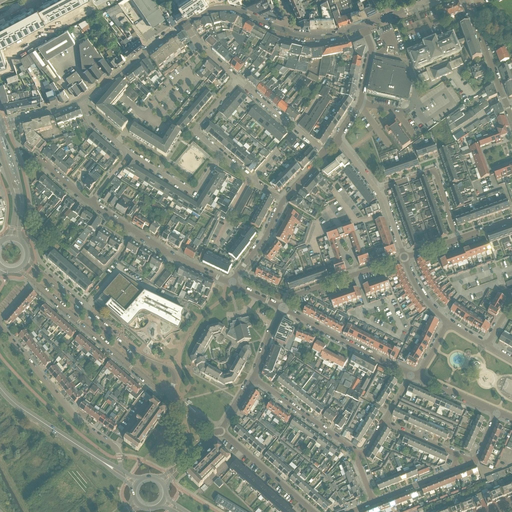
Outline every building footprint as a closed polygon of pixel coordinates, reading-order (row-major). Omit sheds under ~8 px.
[(0,65),(7,63),(6,60),(5,61),(0,46),(0,43),(41,21),(80,0),(82,0),(83,1),(83,0),(53,0),(39,8),(38,6),(0,25),(0,65)] [(164,14),(160,7),(154,0),(134,0),(141,11),(153,27),(160,22),(167,17),(164,14)] [(184,0),(179,4),(185,13),(186,12),(188,14),(194,10),(193,8),(195,7),(196,9),(197,9),(196,8),(198,7),(200,9),(207,4),(205,2),(208,0),(207,0),(184,0)] [(246,6),(260,12),(274,6),(271,0),(258,0),(246,6)] [(321,4),(322,11),(323,26),(336,25),(333,17),(327,0),(325,0),(321,3),(321,4)] [(335,3),(334,0),(329,0),(335,17),(338,25),(343,23),(338,9),(337,7),(336,3),(335,3)] [(362,17),(359,9),(354,0),(334,0),(335,3),(336,3),(337,7),(338,9),(343,7),(345,13),(351,11),(353,20),(362,17)] [(368,14),(364,7),(364,6),(364,5),(361,0),(360,0),(358,1),(361,8),(359,9),(362,17),(368,14)] [(377,9),(376,6),(372,0),(361,0),(364,5),(364,6),(364,7),(368,14),(377,10),(378,9),(378,8),(377,9)] [(176,5),(174,1),(170,4),(172,7),(175,12),(172,14),(177,21),(184,17),(176,5)] [(294,9),(308,3),(307,1),(304,2),(302,3),(301,1),(292,4),(292,5),(292,6),(293,7),(293,8),(294,9)] [(111,17),(124,10),(118,3),(105,10),(108,12),(111,17)] [(172,10),(167,3),(164,5),(160,7),(164,14),(167,17),(172,24),(176,21),(173,16),(171,14),(170,16),(168,13),(169,13),(172,10)] [(297,15),(305,11),(304,8),(310,6),(308,3),(294,9),(295,10),(294,11),(295,12),(296,12),(297,15)] [(274,6),(260,12),(267,15),(275,18),(279,7),(278,6),(278,5),(277,5),(275,10),(274,9),(275,7),(274,6)] [(453,6),(450,7),(456,20),(459,19),(462,26),(465,25),(465,23),(468,22),(464,19),(464,17),(463,14),(463,13),(459,5),(455,7),(455,5),(453,6)] [(348,21),(345,13),(343,7),(338,9),(343,23),(348,21)] [(456,20),(450,7),(446,9),(446,10),(442,12),(446,21),(447,24),(449,23),(450,24),(451,25),(454,25),(456,25),(458,25),(456,20)] [(310,18),(310,11),(305,11),(297,15),(302,27),(310,26),(310,18)] [(351,11),(345,13),(348,21),(353,20),(351,11)] [(104,17),(104,16),(101,12),(94,16),(96,19),(102,27),(109,22),(104,17)] [(220,23),(220,16),(220,15),(211,17),(212,20),(214,25),(215,25),(216,28),(219,28),(222,28),(221,26),(220,23)] [(94,16),(86,20),(88,24),(89,24),(96,19),(94,16)] [(234,29),(235,27),(239,19),(232,17),(232,18),(226,17),(226,16),(220,16),(220,23),(221,26),(222,28),(222,29),(222,32),(225,31),(225,33),(226,38),(226,39),(228,38),(232,36),(233,35),(234,29)] [(143,34),(152,26),(144,17),(135,24),(143,34)] [(216,33),(212,25),(208,19),(199,23),(204,29),(206,33),(207,33),(208,35),(203,38),(207,41),(205,43),(209,47),(212,50),(212,51),(213,51),(215,48),(220,43),(217,37),(217,36),(216,33)] [(244,41),(247,36),(242,34),(243,32),(248,24),(239,19),(235,27),(234,29),(233,35),(232,36),(234,39),(236,42),(238,44),(237,45),(239,47),(238,49),(236,54),(238,56),(240,52),(243,47),(243,44),(244,41)] [(86,20),(79,23),(82,28),(88,24),(86,20)] [(465,49),(463,44),(466,44),(472,61),(481,58),(482,58),(481,53),(480,53),(475,40),(477,39),(476,36),(473,36),(469,24),(470,24),(469,21),(468,22),(465,23),(465,25),(462,26),(460,27),(464,39),(455,42),(459,51),(462,58),(465,57),(463,50),(465,49)] [(199,23),(193,27),(201,40),(203,38),(208,35),(207,33),(206,33),(204,29),(199,23)] [(243,32),(242,34),(247,36),(244,41),(243,44),(246,45),(248,43),(249,40),(251,36),(250,35),(255,28),(248,24),(243,32)] [(251,36),(249,40),(253,42),(255,39),(260,31),(255,28),(250,35),(251,36)] [(48,40),(29,53),(36,62),(38,65),(44,74),(46,72),(56,81),(60,78),(47,58),(73,43),(75,42),(67,29),(54,37),(48,40)] [(253,42),(251,45),(255,48),(259,41),(262,42),(263,40),(267,34),(260,31),(255,39),(253,42)] [(137,33),(133,36),(141,47),(145,43),(140,37),(137,33)] [(184,33),(180,36),(185,43),(186,42),(188,45),(187,46),(188,47),(188,48),(193,54),(196,50),(193,45),(184,33)] [(226,38),(225,33),(217,36),(217,37),(220,43),(221,42),(220,42),(222,40),(226,39),(226,38)] [(102,35),(97,39),(104,48),(108,45),(110,45),(102,35)] [(264,51),(268,45),(272,37),(267,35),(261,47),(259,46),(256,50),(253,54),(258,58),(262,53),(264,51)] [(129,56),(133,53),(123,40),(120,37),(120,36),(118,37),(119,39),(123,44),(126,48),(124,50),(129,56)] [(141,47),(133,36),(129,40),(137,50),(141,47)] [(180,36),(176,38),(181,45),(183,44),(186,49),(188,47),(187,46),(188,45),(186,42),(185,43),(180,36)] [(459,51),(455,42),(452,36),(435,43),(435,42),(425,46),(426,47),(409,54),(411,60),(415,70),(432,62),(441,59),(459,52),(459,51)] [(107,61),(100,52),(99,53),(88,37),(80,43),(83,71),(82,71),(90,82),(102,74),(102,73),(105,71),(107,73),(112,69),(113,69),(111,67),(107,61)] [(126,37),(123,40),(133,53),(137,50),(129,40),(126,37)] [(268,63),(273,54),(279,44),(280,42),(272,37),(268,45),(264,51),(262,53),(258,58),(255,62),(260,67),(265,62),(267,63),(268,63)] [(178,57),(177,56),(181,53),(182,54),(185,51),(184,50),(181,45),(176,38),(168,45),(169,46),(167,47),(166,47),(158,52),(150,58),(155,64),(159,69),(160,71),(164,67),(163,66),(174,57),(175,58),(176,60),(177,61),(179,59),(178,58),(178,57)] [(355,53),(354,58),(362,60),(363,55),(364,52),(366,46),(362,38),(351,43),(355,51),(355,53)] [(217,55),(225,45),(221,42),(220,43),(215,48),(213,51),(217,55)] [(353,51),(352,49),(350,43),(347,44),(339,46),(341,57),(341,60),(347,59),(347,60),(349,60),(351,59),(351,58),(353,58),(354,53),(353,51)] [(225,45),(217,55),(221,58),(226,52),(230,48),(226,44),(225,45)] [(273,54),(270,60),(273,62),(276,57),(278,57),(279,53),(281,48),(282,49),(282,47),(283,46),(283,45),(279,44),(273,54)] [(289,55),(292,47),(283,45),(283,46),(282,47),(282,49),(281,48),(279,53),(278,57),(285,59),(285,60),(288,61),(288,60),(289,59),(290,56),(289,55)] [(506,45),(496,49),(498,54),(496,54),(500,64),(509,60),(505,49),(507,48),(506,45)] [(116,51),(112,46),(108,49),(112,54),(114,56),(120,63),(125,59),(120,52),(118,54),(116,51)] [(339,67),(341,60),(341,57),(339,46),(334,47),(336,55),(335,56),(335,64),(331,76),(336,78),(337,74),(339,67)] [(297,64),(301,49),(292,47),(289,55),(290,56),(289,59),(288,60),(288,61),(286,65),(285,69),(289,70),(294,71),(295,71),(296,67),(297,64)] [(335,64),(335,56),(336,55),(334,47),(329,48),(331,57),(330,57),(330,64),(327,75),(331,76),(335,64)] [(252,53),(254,51),(251,49),(250,48),(245,55),(249,58),(253,54),(252,53)] [(330,64),(330,57),(331,57),(329,48),(323,50),(322,55),(323,55),(322,60),(319,77),(325,78),(327,75),(330,64)] [(108,49),(106,51),(109,54),(107,56),(109,60),(107,61),(111,67),(113,65),(115,67),(120,63),(114,56),(112,54),(108,49)] [(319,77),(322,60),(323,55),(322,55),(323,50),(312,51),(303,49),(302,49),(301,52),(299,64),(297,64),(296,67),(295,71),(301,73),(300,75),(302,77),(296,85),(300,87),(301,87),(306,90),(312,82),(318,85),(319,77)] [(224,62),(233,52),(230,50),(227,54),(226,52),(221,58),(224,62)] [(235,54),(233,52),(224,62),(228,65),(234,59),(232,57),(235,54)] [(36,62),(29,53),(20,58),(22,61),(23,64),(25,67),(36,62)] [(240,63),(238,61),(241,56),(239,55),(238,56),(238,57),(231,67),(235,71),(240,63)] [(246,63),(250,58),(249,58),(245,55),(244,57),(245,58),(246,58),(244,61),(242,64),(240,63),(235,71),(238,73),(243,67),(246,63)] [(360,69),(362,60),(354,58),(353,64),(350,63),(349,66),(348,66),(352,67),(360,69)] [(374,62),(367,92),(408,101),(409,96),(412,83),(406,68),(402,64),(386,60),(384,60),(375,58),(374,63),(374,62)] [(427,72),(418,76),(418,78),(420,83),(430,79),(431,82),(452,73),(451,71),(460,67),(460,66),(463,64),(461,58),(448,64),(447,61),(443,63),(441,59),(432,62),(434,66),(426,70),(427,72)] [(139,66),(145,74),(148,77),(149,79),(150,80),(151,81),(155,77),(157,75),(155,73),(155,72),(146,61),(139,66)] [(198,72),(196,74),(202,79),(214,66),(210,62),(204,68),(206,70),(202,74),(198,72)] [(139,67),(135,70),(144,81),(148,78),(144,73),(139,66),(139,67)] [(213,75),(218,69),(214,66),(202,79),(204,81),(211,74),(213,75)] [(499,69),(501,74),(509,71),(507,66),(499,69)] [(344,76),(345,70),(345,69),(343,68),(339,67),(337,74),(344,76)] [(475,80),(478,79),(479,82),(482,80),(481,79),(484,77),(485,76),(484,71),(483,72),(482,71),(483,70),(482,68),(481,67),(471,70),(472,70),(468,72),(469,75),(473,74),(475,80)] [(222,72),(218,69),(213,75),(211,77),(212,78),(209,82),(212,84),(217,79),(220,74),(222,72)] [(258,69),(256,71),(256,70),(247,80),(252,85),(257,80),(256,79),(256,78),(255,77),(260,71),(258,69)] [(511,69),(509,71),(501,74),(503,79),(511,75),(511,69)] [(130,74),(125,78),(125,79),(129,83),(130,85),(132,83),(139,90),(147,98),(148,97),(150,95),(148,93),(142,87),(139,84),(136,81),(135,80),(136,80),(138,78),(142,83),(144,81),(135,70),(131,73),(130,74)] [(82,80),(79,75),(76,71),(67,76),(68,77),(66,78),(69,82),(70,83),(67,85),(70,88),(74,95),(85,89),(87,88),(85,84),(85,83),(84,84),(81,81),(82,80)] [(7,77),(8,82),(19,79),(17,74),(7,77)] [(220,75),(220,74),(217,79),(219,80),(217,82),(222,86),(224,83),(225,84),(227,81),(226,81),(228,78),(224,74),(221,77),(219,76),(220,75)] [(261,84),(265,79),(267,76),(265,74),(259,81),(258,81),(257,79),(257,80),(252,85),(256,89),(261,83),(261,84)] [(292,81),(295,84),(300,78),(297,75),(292,81)] [(511,81),(511,75),(503,79),(505,84),(511,81)] [(154,84),(159,79),(156,76),(151,81),(152,82),(154,84)] [(158,89),(163,84),(159,79),(154,84),(158,89)] [(269,91),(271,90),(269,88),(271,86),(272,87),(275,84),(275,83),(272,80),(269,83),(261,93),(265,96),(269,91)] [(283,83),(281,82),(280,80),(278,82),(276,85),(274,87),(270,92),(265,97),(269,100),(274,95),(272,93),(275,89),(277,87),(279,89),(281,86),(283,83)] [(63,90),(60,92),(53,81),(50,83),(57,94),(61,101),(68,98),(63,90)] [(125,91),(129,87),(127,85),(123,81),(121,82),(120,82),(106,100),(102,96),(92,104),(91,103),(97,109),(96,110),(105,117),(105,116),(105,115),(109,118),(108,119),(120,130),(122,132),(128,125),(127,124),(128,122),(127,123),(111,109),(126,92),(125,91)] [(269,83),(268,81),(266,83),(264,82),(262,85),(257,90),(261,93),(269,83)] [(47,93),(51,104),(59,101),(56,94),(54,94),(52,88),(49,83),(45,85),(48,93),(47,93)] [(353,102),(355,93),(347,91),(342,90),(333,88),(334,86),(328,83),(326,88),(330,90),(341,95),(342,96),(345,97),(353,102)] [(355,93),(356,88),(348,86),(348,87),(338,85),(338,84),(335,83),(333,88),(342,90),(347,91),(355,93)] [(0,85),(0,95),(2,103),(3,103),(5,112),(11,110),(7,95),(5,89),(4,84),(0,85)] [(482,93),(477,96),(479,98),(483,96),(486,94),(487,95),(495,92),(493,86),(483,92),(484,92),(482,93)] [(429,100),(438,93),(434,88),(425,94),(429,100)] [(37,89),(35,89),(39,104),(44,103),(43,99),(37,89)] [(26,98),(25,98),(23,92),(23,90),(19,90),(20,92),(18,93),(19,99),(20,99),(21,108),(21,107),(22,108),(24,108),(24,107),(27,106),(30,106),(31,106),(32,106),(33,105),(31,97),(30,97),(28,90),(25,91),(26,98)] [(243,101),(247,97),(239,90),(235,95),(243,101)] [(20,99),(19,99),(18,93),(18,92),(17,91),(12,92),(13,94),(16,109),(18,108),(19,109),(20,108),(21,108),(20,99)] [(133,103),(139,97),(133,91),(127,97),(133,103)] [(273,104),(281,94),(279,92),(277,91),(274,95),(269,100),(273,104)] [(328,95),(321,91),(318,96),(323,98),(330,101),(330,102),(331,102),(333,101),(333,102),(332,101),(333,100),(329,98),(330,96),(328,95)] [(207,92),(203,96),(209,101),(212,97),(207,92)] [(484,98),(480,101),(482,104),(486,101),(497,96),(495,92),(487,95),(487,97),(484,98)] [(13,94),(7,95),(11,110),(13,109),(13,110),(15,109),(16,109),(13,94)] [(284,98),(282,96),(283,95),(281,94),(273,104),(277,107),(284,99),(284,98)] [(239,106),(243,101),(235,95),(231,99),(239,106)] [(205,105),(209,101),(203,96),(199,100),(205,105)] [(340,97),(339,99),(350,106),(353,102),(345,97),(342,96),(341,97),(340,97)] [(239,106),(231,99),(227,104),(235,111),(239,106)] [(282,102),(277,107),(281,111),(290,101),(287,99),(283,103),(282,102)] [(347,111),(350,106),(339,99),(336,104),(339,106),(340,106),(347,111)] [(201,110),(205,105),(199,100),(195,105),(201,110)] [(290,101),(281,111),(285,114),(290,109),(287,107),(291,103),(290,101)] [(235,111),(227,104),(223,108),(231,115),(235,111)] [(197,114),(201,110),(195,105),(192,109),(197,114)] [(502,110),(500,105),(496,107),(490,109),(491,112),(493,111),(494,113),(502,110)] [(347,111),(340,106),(339,106),(338,108),(335,106),(334,108),(337,110),(344,115),(347,111)] [(463,118),(463,117),(460,112),(464,109),(463,106),(446,118),(449,127),(450,126),(453,124),(455,122),(458,121),(460,119),(463,118)] [(248,115),(253,119),(260,111),(255,107),(248,115)] [(79,108),(74,110),(77,118),(82,116),(79,108)] [(231,115),(223,108),(219,113),(221,115),(223,117),(227,120),(231,115)] [(290,119),(298,110),(296,108),(294,111),(291,108),(286,115),(290,119)] [(194,119),(197,114),(192,109),(188,114),(194,119)] [(300,116),(298,114),(300,111),(298,110),(290,119),(295,122),(300,116)] [(341,120),(344,115),(337,110),(334,115),(341,120)] [(497,118),(502,115),(504,114),(502,110),(494,113),(495,116),(491,118),(492,120),(496,119),(497,118)] [(264,115),(260,111),(253,119),(257,123),(264,115)] [(73,120),(70,112),(65,114),(68,122),(73,120)] [(65,114),(60,116),(63,124),(65,123),(65,125),(68,123),(68,122),(65,114)] [(190,123),(194,119),(188,114),(184,118),(190,123)] [(269,119),(264,115),(257,123),(262,127),(269,119)] [(338,124),(341,120),(334,115),(331,119),(338,124)] [(507,122),(505,117),(503,117),(502,115),(497,118),(496,119),(499,125),(507,122)] [(63,124),(60,116),(55,118),(59,128),(64,126),(63,124)] [(302,128),(308,117),(306,116),(298,125),(302,128)] [(304,130),(311,119),(309,118),(308,117),(302,128),(304,130)] [(45,143),(36,135),(35,133),(36,133),(37,134),(40,133),(39,132),(41,132),(46,131),(51,129),(53,129),(52,127),(52,124),(55,123),(54,118),(50,119),(49,120),(44,121),(39,122),(34,123),(29,125),(24,126),(19,127),(21,137),(25,136),(27,144),(24,147),(31,154),(36,149),(40,153),(41,152),(44,149),(47,145),(65,139),(64,137),(45,143)] [(186,127),(190,123),(184,118),(180,122),(186,127)] [(273,122),(269,119),(262,127),(267,131),(273,122)] [(306,132),(314,121),(311,119),(304,130),(306,132)] [(335,129),(338,124),(331,119),(328,124),(335,129)] [(309,134),(316,123),(314,121),(306,132),(309,134)] [(182,132),(186,127),(180,122),(177,127),(182,132)] [(278,126),(273,122),(267,131),(271,134),(278,126)] [(389,136),(400,152),(412,143),(401,127),(399,124),(397,122),(395,124),(392,125),(390,127),(387,129),(385,131),(389,136)] [(505,129),(509,127),(507,122),(499,125),(500,130),(501,130),(505,129)] [(209,134),(214,127),(216,126),(215,125),(213,125),(212,126),(210,124),(203,131),(208,136),(209,134)] [(335,129),(328,124),(326,127),(325,128),(332,133),(335,129)] [(137,126),(136,127),(135,127),(130,134),(132,136),(141,142),(166,157),(181,134),(173,129),(163,144),(162,143),(136,127),(137,126)] [(283,130),(278,126),(271,134),(276,138),(283,130)] [(213,138),(218,131),(214,127),(209,134),(213,138)] [(217,141),(223,135),(225,132),(221,128),(219,131),(218,131),(213,138),(217,141)] [(332,133),(325,128),(323,131),(323,132),(329,138),(332,133)] [(497,131),(498,132),(498,134),(499,134),(500,138),(504,137),(507,136),(506,132),(505,129),(501,130),(500,130),(497,131)] [(287,134),(283,130),(276,138),(280,142),(287,134)] [(329,138),(323,132),(320,130),(317,135),(318,135),(320,136),(326,142),(329,138)] [(494,133),(493,133),(494,136),(493,136),(495,141),(495,142),(496,144),(502,142),(500,138),(499,134),(498,134),(498,132),(497,133),(494,133)] [(493,136),(494,136),(493,133),(487,135),(490,144),(495,142),(495,141),(493,136)] [(93,144),(98,138),(94,134),(92,136),(89,140),(92,143),(93,144)] [(292,134),(285,141),(292,147),(299,140),(292,134)] [(222,145),(227,139),(223,135),(217,141),(222,145)] [(320,136),(318,135),(315,140),(323,147),(326,142),(320,136)] [(490,144),(487,135),(485,136),(482,137),(485,146),(485,145),(490,144)] [(485,146),(482,137),(477,139),(480,147),(485,146)] [(102,142),(98,138),(93,144),(97,148),(102,142)] [(227,139),(222,145),(226,149),(231,142),(227,139)] [(102,151),(107,146),(102,142),(97,148),(102,151)] [(230,153),(236,146),(231,142),(226,149),(230,153)] [(286,142),(281,148),(284,151),(289,145),(286,142)] [(236,146),(230,153),(235,156),(243,147),(239,143),(236,146)] [(434,144),(432,145),(431,143),(429,144),(432,153),(437,152),(434,144)] [(56,147),(54,145),(49,150),(47,149),(46,150),(42,154),(42,155),(46,158),(56,147)] [(58,145),(56,147),(46,158),(50,162),(55,156),(54,155),(61,147),(58,145)] [(468,147),(461,149),(462,152),(461,153),(462,154),(462,155),(463,157),(465,156),(472,154),(472,153),(480,150),(478,145),(470,148),(470,150),(469,150),(468,147)] [(111,149),(107,146),(102,151),(106,155),(111,149)] [(307,146),(303,150),(304,151),(313,160),(317,155),(310,148),(307,146)] [(428,155),(425,147),(423,148),(422,146),(419,147),(423,157),(428,155)] [(239,160),(246,151),(247,150),(243,147),(235,156),(239,160)] [(116,153),(111,149),(106,155),(111,159),(116,153)] [(270,154),(264,149),(262,150),(262,151),(265,154),(263,156),(266,159),(270,154)] [(54,165),(64,154),(60,150),(55,156),(50,162),(54,165)] [(84,154),(81,151),(79,154),(78,155),(84,160),(84,159),(85,158),(87,156),(84,154)] [(251,155),(246,151),(239,160),(243,164),(251,155)] [(304,151),(300,155),(309,163),(313,160),(304,151)] [(454,154),(453,151),(440,156),(442,160),(450,158),(449,155),(454,154)] [(113,165),(120,157),(116,153),(111,159),(108,162),(113,165)] [(58,169),(63,163),(62,162),(67,156),(64,154),(54,165),(58,169)] [(256,158),(251,154),(251,155),(243,164),(247,167),(248,167),(255,159),(256,158)] [(296,165),(302,171),(306,167),(309,163),(300,155),(294,160),(298,163),(296,165)] [(483,160),(481,155),(473,158),(475,163),(483,160)] [(342,166),(346,163),(347,162),(343,157),(337,161),(337,162),(336,163),(336,162),(335,163),(340,169),(342,167),(342,166)] [(62,173),(72,161),(70,159),(65,164),(63,163),(58,169),(62,173)] [(247,167),(246,169),(248,170),(251,173),(253,170),(255,172),(261,164),(255,159),(248,167),(247,167)] [(414,168),(411,160),(409,161),(408,159),(406,160),(409,170),(414,168)] [(485,166),(483,160),(475,163),(477,169),(485,166)] [(75,163),(72,161),(62,173),(66,176),(71,170),(70,169),(75,163)] [(135,165),(133,164),(130,161),(125,170),(130,174),(134,166),(134,167),(135,165)] [(457,163),(456,161),(444,165),(445,170),(453,167),(452,165),(457,163)] [(404,171),(402,164),(399,164),(399,162),(396,163),(400,173),(404,171)] [(93,163),(87,171),(90,174),(93,176),(99,168),(93,163)] [(294,163),(290,167),(297,173),(301,170),(294,163)] [(335,163),(329,167),(335,176),(342,171),(340,169),(335,163)] [(342,171),(344,174),(352,169),(348,164),(347,164),(346,163),(342,166),(342,167),(340,169),(342,171)] [(511,175),(511,173),(511,174),(510,168),(508,164),(503,166),(503,169),(504,168),(507,176),(507,177),(511,175)] [(134,177),(139,169),(134,167),(134,166),(130,174),(134,177)] [(395,175),(392,167),(390,168),(389,166),(387,167),(390,176),(395,175)] [(297,173),(290,167),(287,171),(293,177),(297,173)] [(335,176),(329,167),(322,173),(328,178),(332,175),(333,177),(335,176)] [(504,168),(503,169),(499,170),(501,178),(507,176),(504,168)] [(139,180),(144,172),(139,169),(134,177),(139,180)] [(348,179),(355,173),(352,169),(344,174),(342,176),(342,177),(344,178),(346,177),(348,179)] [(228,177),(225,176),(221,173),(216,170),(214,174),(213,176),(215,177),(225,183),(228,177)] [(501,178),(499,170),(494,172),(493,172),(493,173),(494,175),(496,180),(501,178)] [(293,177),(287,171),(283,175),(290,181),(293,177)] [(460,173),(459,171),(447,175),(449,180),(456,177),(456,174),(460,173)] [(489,176),(487,171),(479,174),(481,179),(489,176)] [(144,183),(149,175),(144,172),(139,180),(138,182),(142,185),(144,183)] [(317,173),(314,177),(324,186),(325,184),(321,181),(323,179),(317,173)] [(355,173),(348,179),(345,181),(347,183),(349,181),(351,184),(359,178),(355,173)] [(90,179),(84,186),(85,187),(86,188),(90,191),(95,184),(99,180),(95,176),(93,177),(92,177),(93,176),(90,174),(87,177),(90,179)] [(149,186),(153,178),(149,175),(144,183),(149,186)] [(290,181),(283,175),(280,178),(286,185),(290,181)] [(38,191),(47,181),(44,177),(39,182),(39,183),(40,184),(36,189),(38,191)] [(215,177),(212,181),(221,187),(225,183),(215,177)] [(324,186),(314,177),(310,181),(316,186),(318,185),(322,188),(324,186)] [(415,184),(416,186),(428,182),(426,177),(419,180),(420,182),(415,184)] [(122,184),(116,179),(115,178),(111,184),(114,186),(113,188),(117,191),(122,184)] [(149,186),(147,188),(152,191),(154,189),(158,181),(153,178),(149,186)] [(286,185),(280,178),(276,182),(283,188),(286,185)] [(359,178),(351,184),(349,185),(350,187),(353,186),(355,188),(362,182),(359,178)] [(235,184),(233,187),(234,188),(236,189),(239,191),(243,184),(237,180),(237,181),(235,184)] [(46,189),(51,184),(47,181),(38,191),(41,193),(45,188),(46,189)] [(159,192),(163,184),(158,181),(154,189),(159,192)] [(221,187),(212,181),(209,186),(216,191),(216,190),(220,193),(223,188),(221,187)] [(316,186),(310,181),(307,185),(317,194),(319,192),(315,188),(316,186)] [(283,188),(276,182),(272,187),(275,190),(275,189),(276,189),(279,192),(283,188)] [(358,193),(366,187),(362,182),(355,188),(352,190),(354,192),(356,190),(358,193)] [(46,198),(55,187),(51,184),(46,189),(46,190),(44,192),(46,193),(43,195),(46,198)] [(163,195),(168,187),(163,184),(159,192),(163,195)] [(317,194),(307,185),(303,189),(310,194),(311,192),(315,196),(317,194)] [(117,203),(121,197),(126,191),(128,188),(125,186),(117,196),(114,194),(111,199),(112,199),(108,205),(109,205),(109,206),(110,207),(111,206),(113,208),(117,203)] [(216,191),(209,186),(206,191),(213,196),(213,195),(216,191)] [(52,195),(54,196),(59,190),(55,187),(46,198),(48,200),(52,195)] [(167,199),(173,190),(168,187),(162,197),(167,200),(167,199)] [(362,197),(369,191),(366,187),(358,193),(356,194),(357,196),(360,195),(362,197)] [(423,192),(419,194),(420,196),(431,192),(430,187),(423,190),(423,192)] [(503,189),(498,191),(499,193),(501,198),(502,198),(502,199),(503,199),(504,202),(502,203),(505,210),(510,208),(503,189)] [(53,204),(62,194),(59,190),(54,196),(55,197),(51,202),(53,204)] [(172,202),(178,193),(173,190),(167,199),(172,202)] [(315,201),(307,197),(309,195),(302,190),(298,194),(304,199),(313,204),(315,201)] [(405,193),(404,190),(393,195),(394,199),(401,197),(401,195),(405,193)] [(464,192),(463,190),(451,194),(453,199),(460,196),(459,194),(464,192)] [(107,204),(110,199),(111,199),(114,194),(115,192),(113,191),(112,192),(111,191),(108,195),(106,193),(102,200),(102,201),(102,202),(104,202),(107,204)] [(213,196),(206,191),(203,196),(210,200),(214,202),(217,198),(213,196)] [(365,202),(372,196),(369,191),(362,197),(359,199),(361,201),(363,199),(365,202)] [(177,205),(182,196),(178,193),(172,202),(177,205)] [(66,197),(62,194),(53,204),(51,206),(54,208),(60,201),(61,203),(66,197)] [(183,207),(187,199),(182,196),(177,205),(176,206),(181,209),(183,207)] [(214,202),(210,200),(203,196),(200,201),(207,205),(211,207),(212,206),(214,202)] [(266,196),(263,202),(271,206),(274,200),(266,196)] [(369,206),(375,201),(376,201),(372,196),(365,202),(363,203),(364,205),(367,204),(368,206),(369,206)] [(311,206),(296,197),(289,204),(316,219),(317,215),(308,210),(311,206)] [(433,197),(426,199),(421,201),(423,206),(435,202),(433,197)] [(124,215),(132,203),(124,198),(116,210),(124,215)] [(62,207),(58,211),(61,214),(66,208),(68,210),(69,210),(69,211),(70,210),(75,205),(72,202),(71,202),(69,199),(64,205),(62,207)] [(188,210),(192,202),(187,199),(183,207),(181,209),(186,212),(188,210)] [(505,210),(502,203),(501,201),(499,202),(498,199),(496,200),(500,212),(505,210)] [(408,200),(396,204),(398,209),(405,207),(404,204),(409,203),(408,200)] [(467,202),(467,200),(454,204),(456,209),(464,206),(463,203),(467,202)] [(500,212),(496,200),(493,201),(493,202),(492,203),(495,214),(500,212)] [(207,205),(200,201),(197,205),(198,206),(204,210),(207,205)] [(376,201),(375,201),(369,206),(368,206),(369,208),(373,207),(375,212),(376,211),(377,215),(379,214),(379,213),(381,213),(381,211),(378,203),(376,201)] [(486,204),(487,203),(486,201),(483,202),(484,206),(482,207),(482,208),(486,217),(491,215),(486,204)] [(196,206),(197,205),(192,202),(188,210),(193,213),(197,206),(196,206)] [(228,209),(230,206),(223,202),(221,205),(226,208),(225,209),(228,211),(229,209),(228,209)] [(268,212),(271,206),(263,202),(260,207),(268,212)] [(152,207),(159,212),(162,207),(155,203),(152,207)] [(495,214),(492,203),(489,204),(489,203),(487,203),(486,204),(491,215),(495,214)] [(204,210),(198,206),(197,205),(196,206),(197,206),(193,213),(200,217),(204,210)] [(476,220),(473,213),(471,214),(468,206),(466,207),(471,222),(476,220)] [(486,217),(482,208),(480,209),(479,206),(478,206),(477,206),(481,219),(486,217)] [(72,212),(67,218),(71,221),(73,218),(75,220),(77,217),(78,216),(82,210),(77,207),(73,213),(72,212)] [(131,219),(137,210),(134,207),(133,207),(127,216),(131,219)] [(265,217),(268,212),(260,207),(257,213),(265,217)] [(367,217),(373,215),(374,216),(377,215),(376,211),(375,212),(373,207),(369,208),(369,210),(365,211),(367,217)] [(438,212),(436,207),(429,209),(430,211),(425,213),(426,216),(438,212)] [(467,224),(464,216),(462,217),(459,209),(456,210),(462,225),(467,224)] [(288,242),(302,217),(288,210),(286,213),(287,214),(286,216),(288,217),(276,239),(280,242),(286,245),(287,245),(288,242)] [(411,210),(399,214),(401,219),(408,216),(407,214),(412,212),(411,210)] [(80,219),(75,225),(77,226),(78,227),(83,221),(85,221),(89,215),(89,214),(89,213),(88,213),(86,213),(85,212),(84,213),(80,219)] [(262,223),(265,217),(257,213),(254,212),(251,217),(254,219),(262,223)] [(85,221),(81,226),(85,229),(89,224),(93,218),(93,217),(92,217),(92,216),(92,215),(91,215),(89,215),(85,221)] [(137,227),(142,218),(137,215),(135,219),(133,223),(132,223),(132,224),(137,227)] [(441,221),(440,216),(433,219),(434,221),(429,223),(430,225),(441,221)] [(94,218),(90,225),(89,227),(83,233),(80,236),(78,239),(84,243),(92,230),(96,233),(99,230),(97,229),(102,223),(94,218)] [(144,220),(142,218),(137,227),(142,230),(145,226),(149,228),(152,224),(144,220)] [(201,241),(214,219),(212,218),(199,240),(201,241)] [(259,229),(262,223),(254,219),(251,225),(259,229)] [(384,219),(375,222),(375,223),(377,227),(386,224),(385,223),(386,223),(385,222),(384,219)] [(414,220),(403,224),(405,229),(411,226),(411,224),(415,222),(414,220)] [(161,226),(159,228),(155,225),(157,222),(156,222),(154,221),(153,222),(150,226),(152,228),(149,231),(155,235),(157,232),(157,231),(160,233),(163,228),(161,226)] [(208,241),(209,242),(219,222),(217,222),(208,241)] [(445,231),(443,226),(436,229),(437,231),(432,232),(433,235),(445,231)] [(345,236),(346,236),(349,235),(355,232),(353,227),(353,228),(344,231),(345,236)] [(167,242),(170,236),(171,233),(169,232),(170,229),(168,228),(166,231),(162,239),(163,239),(162,240),(165,242),(166,241),(167,242)] [(197,238),(199,239),(205,230),(202,228),(197,238)] [(256,234),(248,228),(245,233),(252,239),(256,234)] [(419,232),(418,229),(406,233),(408,238),(415,236),(414,234),(419,232)] [(339,240),(344,238),(346,237),(346,236),(345,236),(344,231),(344,230),(336,233),(337,233),(338,239),(339,240)] [(509,237),(506,230),(505,230),(502,231),(506,244),(511,242),(509,237)] [(100,244),(106,234),(101,231),(99,234),(98,233),(94,237),(92,240),(94,241),(95,241),(99,244),(100,244)] [(349,236),(350,237),(351,241),(360,238),(359,235),(360,234),(359,231),(355,232),(349,235),(349,236)] [(506,244),(502,231),(496,233),(499,241),(501,240),(504,248),(507,247),(506,244)] [(55,232),(50,236),(58,243),(62,238),(55,232)] [(174,246),(179,238),(171,233),(170,236),(172,237),(169,243),(171,244),(171,245),(173,246),(173,245),(174,246)] [(252,239),(245,233),(241,237),(242,238),(242,237),(249,243),(252,239)] [(335,240),(338,239),(337,233),(336,233),(327,237),(328,242),(335,240)] [(111,237),(106,234),(100,244),(99,244),(102,246),(99,249),(102,251),(108,244),(106,243),(111,237)] [(186,237),(181,234),(179,238),(174,246),(175,246),(174,247),(176,248),(177,248),(179,249),(182,243),(185,244),(187,241),(189,237),(187,235),(186,237)] [(497,251),(492,235),(487,236),(488,241),(489,242),(489,244),(492,243),(495,252),(497,251)] [(249,243),(242,237),(242,238),(239,242),(247,248),(250,243),(249,243)] [(113,249),(118,241),(113,238),(108,246),(113,249)] [(354,248),(364,244),(363,241),(361,241),(360,238),(351,241),(353,245),(353,247),(354,248)] [(422,241),(421,239),(410,243),(411,248),(418,246),(417,243),(422,241)] [(196,244),(198,241),(196,240),(192,246),(191,249),(188,248),(184,255),(189,257),(195,247),(195,246),(196,244)] [(328,242),(324,243),(326,247),(327,246),(328,249),(337,246),(336,242),(335,240),(328,242)] [(118,252),(122,244),(118,241),(113,249),(118,252)] [(197,253),(195,252),(197,249),(201,242),(198,241),(196,244),(195,246),(195,247),(189,257),(194,260),(196,256),(197,253)] [(131,252),(136,245),(131,242),(126,249),(131,252)] [(247,248),(239,242),(235,246),(243,252),(247,248)] [(282,247),(283,249),(286,245),(280,242),(278,244),(276,242),(272,247),(278,252),(281,255),(283,252),(280,250),(282,247)] [(488,243),(483,245),(486,253),(491,252),(488,243)] [(356,254),(365,251),(364,248),(365,247),(364,244),(354,248),(354,249),(354,250),(356,254)] [(136,255),(140,248),(136,245),(131,252),(136,255)] [(240,256),(243,252),(235,246),(232,250),(240,256)] [(337,246),(328,249),(329,253),(328,253),(329,256),(339,253),(339,252),(339,250),(337,246)] [(76,258),(80,254),(71,247),(67,251),(74,258),(76,258)] [(278,252),(272,247),(268,252),(274,257),(278,252)] [(385,251),(384,251),(386,257),(396,253),(394,248),(385,251)] [(141,263),(147,252),(143,249),(136,260),(141,263)] [(468,250),(469,250),(468,249),(466,250),(463,251),(464,253),(467,260),(471,259),(468,250)] [(97,256),(99,254),(94,250),(90,255),(95,259),(98,257),(97,256)] [(240,256),(232,250),(229,255),(231,256),(233,258),(235,260),(236,261),(240,256)] [(358,261),(368,257),(367,254),(366,254),(365,251),(356,254),(357,258),(358,260),(358,261)] [(152,255),(147,252),(141,263),(139,265),(143,267),(145,263),(144,263),(145,262),(147,263),(152,255)] [(268,252),(264,257),(270,262),(274,257),(268,252)] [(51,263),(56,257),(55,256),(56,255),(54,253),(48,260),(48,261),(48,260),(50,262),(51,263)] [(339,253),(329,256),(330,260),(331,259),(333,262),(342,259),(340,255),(340,253),(339,253)] [(464,253),(459,255),(462,263),(467,261),(467,260),(464,253)] [(212,256),(207,254),(203,263),(208,265),(212,256)] [(217,258),(212,256),(208,265),(213,267),(217,258)] [(54,266),(60,260),(56,257),(51,263),(54,266)] [(154,267),(159,260),(154,257),(150,264),(154,267)] [(368,257),(358,261),(360,266),(369,262),(369,263),(370,262),(368,257)] [(222,261),(217,258),(213,267),(218,270),(222,261)] [(342,259),(333,262),(334,266),(332,266),(334,269),(344,266),(344,265),(344,266),(344,265),(343,263),(342,259)] [(58,268),(64,261),(62,260),(61,261),(60,260),(54,266),(56,267),(58,268)] [(156,274),(158,272),(164,263),(159,260),(154,267),(157,269),(154,273),(156,274)] [(61,271),(66,265),(65,264),(66,263),(64,261),(58,268),(57,269),(58,269),(59,270),(61,271)] [(223,272),(227,263),(222,261),(218,270),(223,272)] [(430,262),(418,266),(421,271),(427,268),(426,265),(431,263),(430,262)] [(227,263),(223,272),(228,274),(232,266),(227,263)] [(64,274),(69,268),(66,265),(61,271),(64,274)] [(321,266),(319,266),(323,279),(328,277),(325,269),(323,270),(321,266)] [(346,271),(344,266),(334,269),(336,274),(346,271)] [(395,273),(390,275),(391,276),(403,272),(401,266),(394,269),(395,273)] [(261,278),(264,271),(265,269),(262,267),(261,270),(258,269),(255,275),(261,278)] [(67,277),(73,270),(71,268),(70,269),(69,268),(64,274),(65,276),(66,275),(67,277)] [(179,285),(186,270),(181,268),(178,273),(175,272),(172,279),(176,280),(178,276),(180,277),(177,284),(179,285)] [(266,281),(270,274),(271,271),(266,268),(265,269),(264,271),(261,278),(266,281)] [(311,269),(309,270),(313,282),(318,281),(318,280),(316,273),(313,274),(311,269)] [(70,280),(76,274),(74,272),(75,272),(73,270),(67,277),(69,278),(70,280)] [(187,280),(190,272),(186,270),(179,285),(181,286),(183,282),(185,283),(187,280)] [(434,270),(423,276),(426,281),(432,277),(430,274),(435,271),(434,270)] [(432,277),(426,281),(428,285),(439,278),(444,275),(442,271),(438,274),(439,276),(434,280),(432,277)] [(189,281),(186,288),(188,289),(195,275),(190,272),(187,280),(189,281)] [(302,272),(300,273),(304,285),(309,284),(306,276),(304,277),(302,272)] [(405,276),(403,272),(391,276),(391,278),(396,276),(398,280),(405,276)] [(298,276),(296,277),(297,280),(299,287),(304,285),(300,273),(297,274),(298,276)] [(73,282),(79,276),(76,274),(70,280),(73,282)] [(272,283),(275,277),(270,274),(266,281),(272,283)] [(195,275),(188,289),(190,290),(194,283),(196,284),(200,277),(195,275)] [(288,286),(286,287),(288,291),(295,289),(290,276),(290,275),(287,276),(288,278),(290,282),(287,283),(288,286)] [(77,285),(83,278),(81,277),(80,277),(79,276),(73,282),(75,284),(77,285),(76,285),(77,285)] [(151,341),(166,323),(178,329),(182,322),(180,321),(182,317),(184,311),(161,300),(150,295),(150,294),(120,276),(103,295),(101,298),(97,303),(122,325),(124,326),(124,325),(127,327),(126,328),(127,329),(143,343),(147,346),(151,341)] [(293,276),(290,276),(295,289),(299,287),(297,280),(294,280),(293,276)] [(400,283),(395,286),(396,287),(407,281),(405,276),(398,280),(400,283)] [(199,285),(196,293),(198,294),(204,279),(200,277),(196,284),(199,285)] [(281,279),(275,277),(272,283),(278,286),(281,279)] [(80,288),(85,282),(84,281),(85,280),(83,278),(77,285),(78,286),(78,287),(80,288)] [(439,278),(428,285),(431,290),(438,286),(441,283),(439,280),(440,279),(439,278)] [(206,289),(209,281),(204,279),(198,294),(200,295),(202,291),(204,293),(206,289)] [(214,284),(209,281),(206,289),(208,290),(205,297),(208,298),(214,284)] [(407,281),(396,287),(396,289),(401,286),(403,290),(410,286),(407,281)] [(82,291),(88,285),(85,282),(80,288),(81,289),(81,290),(82,291)] [(89,286),(88,285),(82,291),(83,292),(84,292),(85,292),(86,293),(86,294),(92,286),(90,285),(89,286)] [(371,295),(368,287),(368,286),(368,285),(363,287),(366,297),(371,295)] [(438,286),(431,290),(435,294),(445,286),(444,285),(439,288),(438,286)] [(405,293),(400,296),(401,297),(413,291),(410,286),(403,290),(405,293)] [(445,286),(435,294),(438,298),(444,293),(441,291),(446,287),(445,286)] [(357,300),(362,298),(358,289),(353,290),(354,291),(357,300)] [(31,291),(27,296),(33,301),(35,298),(38,301),(39,300),(41,302),(44,305),(45,303),(42,301),(40,299),(31,291)] [(413,291),(401,297),(402,299),(405,297),(406,298),(407,297),(409,299),(415,295),(413,291)] [(444,293),(438,298),(442,302),(451,293),(450,292),(446,296),(444,293)] [(451,293),(442,302),(446,306),(449,303),(451,301),(448,298),(452,295),(451,293)] [(411,303),(407,306),(408,307),(418,299),(415,295),(409,299),(411,303)] [(498,295),(495,299),(503,304),(506,299),(498,295)] [(33,301),(27,296),(24,300),(29,305),(33,301)] [(338,306),(335,298),(330,300),(333,308),(338,306)] [(418,299),(408,307),(409,308),(413,305),(415,308),(421,304),(422,304),(418,299)] [(503,304),(495,299),(493,304),(501,308),(503,304)] [(29,305),(24,300),(20,304),(25,309),(29,305)] [(308,316),(312,310),(314,306),(308,303),(303,313),(308,316)] [(22,314),(25,310),(25,309),(20,304),(16,309),(22,314)] [(416,309),(411,312),(412,313),(416,310),(419,314),(425,309),(421,304),(415,308),(416,309)] [(455,315),(461,305),(460,307),(456,304),(450,312),(455,315)] [(498,313),(501,308),(493,304),(490,308),(498,313)] [(459,318),(466,308),(461,305),(455,315),(459,318)] [(42,315),(43,317),(50,310),(45,306),(40,311),(43,314),(42,315)] [(463,321),(468,313),(464,310),(466,308),(459,318),(463,321)] [(498,313),(490,308),(488,313),(494,317),(496,318),(497,315),(499,313),(498,313)] [(24,316),(22,314),(16,309),(12,313),(18,318),(20,320),(24,316)] [(49,319),(54,313),(50,310),(43,317),(45,318),(46,317),(49,319)] [(314,319),(317,313),(312,310),(308,316),(314,319)] [(12,313),(8,318),(16,325),(18,322),(16,321),(18,318),(12,313)] [(59,317),(54,313),(49,319),(51,321),(49,324),(51,326),(59,317)] [(319,322),(323,316),(317,313),(314,319),(319,322)] [(323,316),(319,322),(324,325),(328,319),(330,316),(324,313),(323,316)] [(467,323),(473,316),(472,316),(468,313),(463,321),(467,323)] [(472,326),(477,318),(473,316),(467,323),(467,324),(472,327),(472,326)] [(477,318),(472,326),(477,329),(482,319),(478,316),(477,318)] [(63,321),(59,317),(51,326),(49,328),(54,331),(58,327),(63,321)] [(439,322),(431,318),(429,317),(426,322),(428,323),(437,327),(439,322)] [(16,325),(8,318),(4,322),(12,329),(16,325)] [(240,344),(244,342),(249,341),(249,340),(251,339),(248,328),(251,327),(248,318),(241,319),(241,318),(236,320),(236,321),(232,322),(233,324),(230,325),(231,329),(227,336),(235,341),(236,340),(237,343),(240,342),(240,344)] [(333,321),(330,328),(335,331),(339,324),(340,321),(335,318),(333,321)] [(330,328),(333,321),(328,319),(324,325),(330,328)] [(482,319),(477,329),(481,331),(486,323),(487,321),(482,319)] [(67,325),(63,321),(58,327),(60,329),(58,331),(60,333),(62,330),(62,331),(67,325)] [(278,332),(275,340),(278,341),(277,342),(286,346),(285,349),(289,351),(293,342),(294,342),(295,339),(296,336),(293,335),(295,331),(292,330),(292,331),(291,330),(292,326),(289,324),(285,322),(283,326),(282,325),(280,329),(281,330),(280,332),(278,332)] [(434,332),(437,327),(428,323),(426,327),(426,328),(434,332)] [(486,334),(490,326),(486,323),(481,331),(486,334)] [(339,324),(335,331),(341,334),(344,327),(339,324)] [(67,335),(72,329),(67,325),(62,331),(67,335)] [(204,360),(208,359),(207,356),(204,357),(203,354),(212,337),(211,337),(212,335),(213,335),(218,334),(219,333),(221,334),(222,333),(223,331),(224,330),(225,328),(219,325),(208,328),(205,333),(204,333),(193,352),(194,352),(191,357),(191,358),(192,363),(195,363),(196,367),(199,367),(199,369),(200,373),(201,372),(202,373),(202,374),(205,375),(205,376),(218,383),(218,382),(223,386),(224,385),(225,384),(225,385),(232,383),(233,382),(234,383),(237,377),(238,378),(249,358),(248,358),(249,357),(250,357),(251,354),(250,347),(248,348),(246,348),(245,349),(243,349),(244,352),(242,352),(230,373),(232,374),(230,376),(229,376),(224,377),(224,378),(222,377),(222,376),(207,367),(206,367),(205,365),(206,365),(205,362),(204,360)] [(348,336),(352,328),(348,326),(344,333),(343,334),(343,335),(345,336),(348,337),(348,336)] [(432,336),(434,332),(426,328),(426,327),(424,326),(422,331),(424,332),(432,336)] [(352,338),(356,330),(352,328),(348,336),(352,338)] [(72,329),(67,335),(71,339),(76,333),(72,329)] [(356,340),(361,332),(356,330),(352,338),(356,340)] [(23,341),(29,336),(25,331),(19,336),(23,341)] [(296,336),(295,339),(301,341),(304,334),(298,332),(296,336)] [(361,343),(365,335),(361,332),(356,340),(361,343)] [(430,341),(432,336),(424,332),(422,337),(430,341)] [(27,345),(33,341),(35,339),(31,334),(29,336),(23,341),(27,345)] [(307,343),(310,336),(304,334),(301,341),(307,343)] [(504,344),(508,337),(503,334),(499,341),(504,344)] [(215,336),(214,338),(216,339),(215,341),(216,342),(220,345),(223,344),(225,340),(224,337),(220,335),(215,336)] [(365,345),(369,337),(365,335),(361,343),(365,345)] [(79,346),(85,340),(80,336),(75,342),(77,344),(75,347),(77,349),(79,346)] [(315,338),(310,336),(307,343),(306,347),(309,348),(310,344),(313,345),(315,338)] [(369,347),(373,339),(369,337),(365,345),(369,347)] [(427,346),(430,341),(422,337),(420,341),(427,346)] [(374,349),(378,341),(373,339),(369,347),(374,349)] [(89,344),(85,340),(79,346),(84,350),(89,344)] [(31,350),(37,345),(33,341),(27,345),(31,350)] [(378,351),(382,343),(378,341),(374,349),(378,351)] [(428,347),(427,346),(420,341),(417,346),(425,351),(426,351),(427,349),(428,347)] [(317,353),(321,345),(317,342),(314,347),(312,350),(316,353),(317,353)] [(37,345),(31,350),(34,354),(43,348),(39,343),(37,345)] [(382,353),(386,345),(382,343),(378,351),(382,353)] [(84,350),(82,352),(86,356),(88,354),(93,348),(89,344),(84,350)] [(321,355),(324,351),(326,347),(321,345),(317,353),(321,355)] [(386,356),(391,348),(386,345),(382,353),(386,356)] [(425,351),(417,346),(414,350),(422,355),(425,351)] [(38,359),(44,354),(46,352),(43,348),(34,354),(38,359)] [(93,348),(88,354),(93,357),(98,352),(93,348)] [(273,348),(264,372),(263,371),(262,375),(271,383),(274,379),(277,380),(280,377),(276,375),(285,353),(273,348)] [(391,358),(395,350),(391,348),(386,356),(391,358)] [(399,352),(395,350),(391,358),(390,359),(393,360),(394,361),(395,361),(396,359),(399,352)] [(422,355),(414,350),(412,355),(419,359),(422,355)] [(324,361),(328,353),(324,351),(321,355),(321,356),(319,359),(324,361)] [(97,361),(102,355),(98,352),(93,357),(97,361)] [(328,364),(333,356),(328,353),(324,361),(328,364)] [(42,363),(48,359),(44,354),(38,359),(42,363)] [(295,357),(290,354),(285,367),(284,367),(283,369),(284,370),(295,357)] [(355,365),(359,357),(355,354),(349,365),(354,367),(355,365)] [(107,359),(102,355),(97,361),(101,365),(102,365),(107,359)] [(417,363),(419,359),(412,355),(409,359),(417,364),(417,363)] [(334,364),(337,358),(333,356),(328,364),(333,366),(334,364)] [(338,367),(343,359),(338,356),(337,358),(334,364),(338,367)] [(359,367),(364,359),(359,357),(355,365),(359,367)] [(51,363),(48,359),(42,363),(46,368),(51,363)] [(345,366),(347,361),(343,359),(338,367),(343,369),(345,366)] [(362,372),(368,361),(364,359),(359,367),(358,370),(362,372)] [(417,364),(409,359),(406,363),(413,368),(414,368),(415,369),(415,368),(416,367),(418,364),(417,363),(417,364)] [(368,372),(373,364),(368,361),(362,372),(367,374),(368,372)] [(110,372),(115,366),(110,363),(106,368),(105,367),(101,373),(100,374),(103,376),(106,372),(107,370),(110,372)] [(377,366),(373,364),(368,372),(373,374),(377,366)] [(58,372),(61,370),(57,365),(49,372),(53,377),(58,372)] [(114,376),(119,370),(115,366),(110,372),(112,374),(110,376),(107,379),(110,382),(114,376)] [(56,381),(62,376),(60,374),(62,372),(61,370),(58,372),(53,377),(56,381)] [(124,374),(119,370),(114,376),(119,380),(124,374)] [(66,380),(68,378),(64,374),(62,376),(56,381),(60,385),(66,380)] [(128,378),(124,374),(119,380),(123,384),(128,378)] [(338,388),(336,392),(346,397),(346,396),(358,403),(362,396),(364,392),(367,386),(369,382),(369,381),(366,380),(364,379),(363,382),(360,381),(360,382),(355,379),(351,377),(351,378),(349,377),(350,376),(345,374),(344,374),(339,385),(338,387),(338,388)] [(281,386),(288,378),(283,375),(277,382),(281,386)] [(316,385),(320,379),(322,380),(323,379),(320,376),(319,378),(316,381),(312,387),(314,388),(316,385)] [(69,378),(68,378),(66,380),(60,385),(64,390),(70,385),(73,382),(69,378)] [(132,382),(128,378),(123,384),(127,388),(132,382)] [(292,382),(288,378),(281,386),(286,390),(290,385),(292,382)] [(330,381),(330,382),(333,384),(338,388),(338,387),(339,385),(336,382),(333,380),(331,379),(330,381)] [(391,379),(388,384),(394,387),(397,382),(391,379)] [(391,392),(394,387),(388,384),(384,381),(381,387),(382,387),(383,388),(391,392)] [(130,393),(137,386),(132,382),(127,388),(126,389),(130,393)] [(332,387),(327,394),(331,396),(334,392),(336,392),(338,388),(333,384),(333,385),(332,387)] [(67,394),(73,389),(70,385),(64,390),(67,394)] [(290,385),(286,390),(291,394),(295,388),(290,385)] [(295,388),(291,394),(296,397),(300,392),(302,389),(297,385),(295,388)] [(98,392),(100,390),(99,390),(94,386),(90,391),(89,391),(94,395),(96,396),(98,392)] [(139,398),(144,392),(137,386),(130,393),(131,394),(130,395),(136,400),(139,398)] [(382,387),(379,392),(381,393),(382,394),(388,398),(391,392),(383,388),(382,387)] [(412,395),(415,389),(410,387),(407,393),(412,395),(412,397),(412,395)] [(71,399),(77,394),(73,389),(67,394),(71,399)] [(418,398),(420,392),(415,389),(412,395),(412,397),(414,398),(415,396),(418,398)] [(77,394),(71,399),(75,403),(81,398),(83,395),(80,391),(77,394)] [(253,392),(250,397),(256,401),(259,396),(253,392)] [(300,401),(305,396),(300,392),(296,397),(300,401)] [(379,392),(376,397),(385,403),(388,398),(382,394),(381,393),(379,392)] [(423,400),(426,394),(420,392),(418,398),(417,400),(422,402),(423,400)] [(151,398),(145,393),(141,397),(147,402),(151,398)] [(429,403),(431,396),(426,394),(423,400),(429,403)] [(305,405),(309,399),(305,396),(300,401),(305,405)] [(434,405),(437,399),(431,396),(429,403),(434,405)] [(253,406),(256,401),(250,397),(247,403),(253,406)] [(309,399),(305,405),(310,408),(316,400),(312,397),(309,399)] [(376,397),(374,400),(377,402),(376,404),(381,407),(382,408),(385,403),(376,397)] [(439,407),(442,401),(437,399),(434,405),(432,408),(434,408),(435,409),(436,406),(439,407)] [(86,400),(80,409),(85,412),(89,406),(91,404),(86,400)] [(153,400),(149,404),(151,406),(140,421),(138,419),(137,421),(139,423),(128,437),(127,437),(124,441),(132,447),(132,448),(135,451),(136,450),(138,451),(151,433),(152,433),(154,430),(154,429),(167,410),(163,407),(162,408),(153,400)] [(316,400),(310,408),(315,412),(321,404),(316,401),(316,400)] [(353,412),(356,406),(357,403),(352,401),(345,411),(351,415),(352,413),(353,412)] [(445,410),(448,404),(442,401),(439,407),(444,410),(445,410)] [(250,412),(253,406),(247,403),(244,408),(250,412)] [(321,404),(315,412),(319,416),(326,407),(321,403),(321,404)] [(268,411),(271,413),(276,407),(271,404),(265,411),(267,413),(268,411)] [(450,412),(453,406),(448,404),(445,410),(450,412)] [(89,416),(94,409),(89,406),(85,412),(89,416)] [(456,415),(458,408),(453,406),(450,412),(455,414),(456,415)] [(275,418),(281,411),(276,407),(271,413),(270,415),(275,418)] [(378,412),(379,410),(374,407),(372,409),(370,408),(367,413),(370,415),(375,418),(378,413),(378,412)] [(247,417),(250,412),(244,408),(240,413),(247,417)] [(328,421),(335,410),(332,408),(331,410),(330,409),(323,418),(328,421)] [(461,417),(464,411),(458,408),(456,415),(461,417)] [(94,409),(89,416),(94,419),(98,413),(94,409)] [(98,413),(94,419),(99,422),(103,416),(105,413),(101,410),(98,413)] [(338,415),(336,414),(338,412),(335,410),(328,421),(332,424),(338,415)] [(281,420),(286,414),(281,411),(275,418),(275,419),(280,423),(281,420)] [(370,415),(367,413),(366,413),(363,411),(360,416),(363,417),(372,423),(375,418),(370,415)] [(397,419),(400,413),(395,411),(392,417),(397,419)] [(403,422),(406,416),(400,413),(397,419),(403,422)] [(286,414),(281,420),(286,424),(291,418),(286,414)] [(341,430),(346,422),(343,420),(346,416),(343,414),(335,426),(338,428),(338,429),(339,430),(340,430),(341,430)] [(414,427),(416,420),(417,417),(413,415),(411,418),(408,424),(414,427)] [(103,416),(99,422),(103,426),(108,420),(103,416)] [(113,423),(115,420),(110,416),(108,420),(103,426),(108,429),(113,423)] [(408,424),(411,418),(406,416),(403,422),(408,424)] [(484,420),(475,416),(472,421),(481,425),(484,420)] [(369,428),(372,423),(363,417),(361,421),(365,423),(363,425),(369,428)] [(422,423),(423,420),(418,418),(417,421),(416,420),(414,427),(419,429),(422,423)] [(298,423),(296,422),(297,421),(295,419),(289,427),(293,431),(298,423)] [(117,422),(114,420),(115,420),(113,423),(108,429),(113,433),(117,427),(115,425),(117,422)] [(479,431),(481,425),(472,421),(470,426),(473,427),(473,428),(479,431)] [(303,426),(301,425),(301,424),(299,422),(298,423),(293,431),(297,433),(299,431),(303,426)] [(425,431),(427,425),(422,423),(419,429),(425,431)] [(366,433),(369,428),(363,425),(360,430),(366,433)] [(430,434),(433,428),(427,425),(425,431),(430,434)] [(500,434),(503,428),(497,425),(494,431),(500,434)] [(238,426),(233,432),(238,436),(242,431),(240,429),(241,428),(238,426)] [(303,435),(301,437),(306,441),(308,438),(311,433),(311,432),(309,431),(310,430),(308,428),(307,429),(303,435)] [(435,436),(438,430),(433,428),(430,434),(435,436)] [(477,436),(479,431),(473,428),(471,434),(477,436)] [(348,429),(347,432),(348,432),(352,435),(351,437),(354,439),(354,440),(360,443),(363,438),(357,435),(355,433),(348,429)] [(385,429),(382,434),(387,438),(390,433),(385,429)] [(451,440),(454,433),(445,429),(444,432),(441,438),(446,441),(447,439),(451,440)] [(363,438),(366,433),(360,430),(357,435),(363,438)] [(444,432),(443,432),(438,430),(435,436),(441,438),(444,432)] [(242,431),(238,436),(242,440),(247,434),(245,432),(244,432),(242,431)] [(494,431),(492,436),(498,439),(501,440),(503,435),(500,434),(494,431)] [(247,434),(242,440),(247,443),(253,436),(251,434),(249,436),(247,434)] [(384,443),(387,438),(382,434),(378,439),(384,443)] [(474,442),(477,436),(471,434),(468,439),(474,442)] [(253,436),(247,443),(251,447),(256,442),(254,440),(255,438),(253,436)] [(398,443),(396,445),(400,447),(401,445),(404,446),(405,445),(407,446),(410,440),(405,438),(402,436),(398,443)] [(495,444),(498,439),(492,436),(489,442),(495,444)] [(381,448),(384,443),(378,439),(375,444),(381,448)] [(472,447),(474,442),(468,439),(466,444),(465,444),(472,447)] [(413,448),(416,442),(410,440),(407,446),(413,448)] [(256,442),(251,447),(256,451),(260,446),(258,444),(259,444),(256,442)] [(416,442),(413,448),(418,451),(421,445),(416,442)] [(494,447),(495,444),(489,442),(487,447),(493,450),(494,447)] [(469,453),(472,447),(465,444),(462,443),(461,445),(465,447),(464,450),(469,453)] [(323,452),(328,455),(333,448),(331,447),(331,446),(329,444),(328,445),(325,450),(323,452)] [(372,449),(378,453),(381,448),(375,444),(372,449)] [(424,453),(426,447),(421,445),(418,451),(424,453)] [(188,478),(191,481),(192,481),(199,488),(203,484),(202,483),(213,473),(215,475),(216,473),(214,471),(225,461),(227,462),(231,458),(221,450),(222,450),(218,446),(204,459),(203,459),(201,462),(187,476),(189,478),(188,478)] [(260,446),(256,451),(260,455),(265,449),(263,447),(262,448),(260,446)] [(333,448),(328,455),(332,458),(337,451),(335,450),(336,449),(334,447),(333,448)] [(429,456),(432,450),(426,447),(424,453),(429,456)] [(491,455),(493,450),(487,447),(484,453),(491,455)] [(375,458),(378,453),(372,449),(369,454),(375,458)] [(332,458),(331,460),(333,462),(336,458),(338,459),(339,459),(341,456),(342,454),(339,453),(340,452),(338,450),(337,451),(332,458)] [(434,458),(437,452),(432,450),(429,456),(434,458)] [(440,460),(443,455),(437,452),(434,458),(440,460)] [(272,457),(268,453),(264,458),(268,462),(272,457)] [(488,461),(491,455),(484,453),(482,458),(488,461)] [(372,463),(375,458),(369,454),(366,459),(372,463)] [(279,459),(279,458),(275,455),(272,457),(268,462),(273,466),(279,459)] [(445,463),(448,457),(443,455),(440,460),(445,463)] [(277,470),(284,462),(279,458),(279,459),(273,466),(277,470)] [(486,466),(488,461),(482,458),(480,464),(486,466)] [(417,463),(418,462),(415,461),(414,463),(413,464),(415,469),(418,476),(418,477),(429,473),(427,468),(424,466),(417,463)] [(284,462),(277,470),(282,474),(288,466),(284,462)] [(248,474),(243,469),(245,467),(243,465),(241,467),(236,463),(230,470),(243,480),(248,474)] [(418,476),(415,469),(413,464),(407,466),(410,471),(412,478),(418,476)] [(288,466),(282,474),(286,478),(291,473),(291,474),(294,471),(294,470),(289,466),(288,466)] [(407,480),(404,474),(402,469),(400,470),(401,471),(397,473),(398,473),(401,482),(407,480)] [(299,479),(298,479),(295,477),(300,472),(297,470),(293,475),(294,476),(289,480),(294,484),(299,479)] [(412,478),(410,471),(404,474),(407,480),(412,478)] [(398,473),(392,476),(395,484),(401,482),(398,473)] [(260,484),(255,480),(257,478),(255,475),(253,477),(248,474),(243,480),(254,490),(260,484)] [(392,476),(387,478),(387,480),(390,487),(395,484),(392,476)] [(299,479),(294,484),(299,488),(303,483),(304,482),(305,481),(300,477),(299,479)] [(218,479),(214,483),(219,489),(223,485),(218,479)] [(382,482),(381,480),(379,480),(377,481),(376,482),(376,484),(376,485),(378,491),(384,489),(382,482)] [(382,482),(384,489),(390,487),(387,480),(382,482)] [(303,492),(307,487),(309,486),(307,484),(305,486),(303,483),(299,488),(303,492)] [(272,494),(267,490),(269,488),(266,486),(265,488),(260,484),(254,490),(266,501),(272,494)] [(308,496),(312,491),(307,487),(303,492),(308,496)] [(429,493),(426,487),(421,489),(422,492),(419,493),(421,498),(424,497),(423,495),(429,493)] [(510,497),(506,487),(500,489),(503,497),(507,496),(508,498),(510,497)] [(358,488),(357,488),(351,491),(348,492),(350,497),(353,496),(359,493),(358,491),(359,490),(358,488)] [(493,488),(487,491),(488,494),(492,502),(495,501),(496,503),(498,502),(494,491),(493,488)] [(503,497),(500,489),(494,491),(498,502),(501,501),(500,499),(503,497)] [(316,495),(312,491),(308,496),(312,500),(316,495)] [(421,498),(419,493),(416,494),(416,493),(415,491),(410,494),(412,500),(413,502),(418,499),(421,498)] [(491,502),(492,502),(488,494),(483,496),(482,493),(479,494),(481,500),(484,499),(487,506),(492,504),(491,502)] [(284,504),(279,500),(281,498),(278,496),(276,498),(272,494),(266,501),(278,511),(284,504)] [(477,498),(472,500),(475,508),(476,511),(482,509),(479,501),(481,500),(479,494),(476,496),(477,498)] [(322,498),(321,498),(321,499),(316,495),(312,500),(317,504),(322,498)] [(325,503),(327,501),(323,497),(321,498),(322,498),(317,504),(321,508),(325,503)] [(241,511),(219,498),(215,504),(229,511),(241,511)] [(326,511),(330,507),(332,504),(328,500),(327,501),(325,503),(321,508),(326,511)] [(472,500),(466,503),(469,511),(472,511),(472,510),(475,508),(472,500)] [(469,511),(466,503),(460,505),(463,511),(466,511),(467,511),(466,511),(469,511)]
